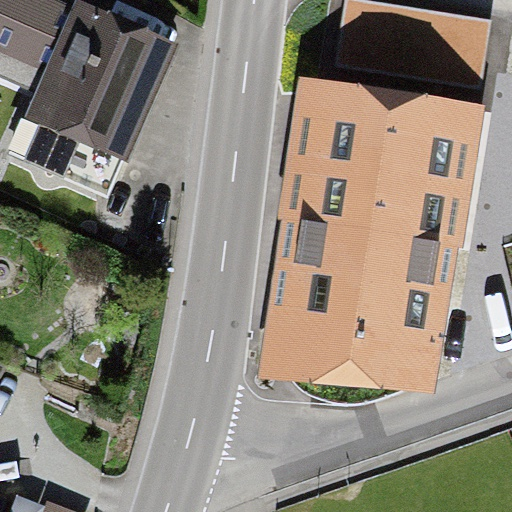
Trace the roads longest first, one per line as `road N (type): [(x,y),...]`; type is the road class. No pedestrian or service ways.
road 1 (tertiary): [(186,448),(217,310),(254,0)]
road 2 (residential): [(511,383),(307,446),(241,457),(186,448)]
